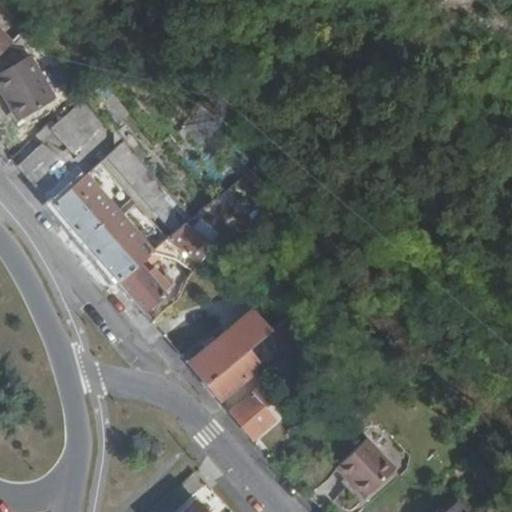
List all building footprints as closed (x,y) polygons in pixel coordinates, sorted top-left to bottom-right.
[(0,57),(19,39),(0,20),(0,57)] [(55,97),(22,60),(0,80),(0,92),(27,123),(55,97)] [(81,126),(67,139),(66,140),(76,151),(91,138),(81,126)] [(42,143),(17,166),(116,280),(140,259),(153,248),(87,176),(42,143)] [(194,268),(213,246),(189,217),(168,235),(187,251),(181,258),(194,268)] [(140,259),(116,280),(143,312),(166,292),(163,289),(171,283),(163,271),(155,278),(140,259)] [(242,353),(272,328),(253,307),(186,362),(205,384),(242,353)] [(274,325),(288,342),(299,333),(283,315),(274,325)] [(205,384),(218,400),(255,369),(242,353),(205,384)] [(279,397),(267,382),(229,414),(253,440),(277,419),(268,408),(279,397)] [(388,474),(357,442),(327,469),(357,503),(388,474)] [(178,511),(199,511),(189,502),(178,511)]
